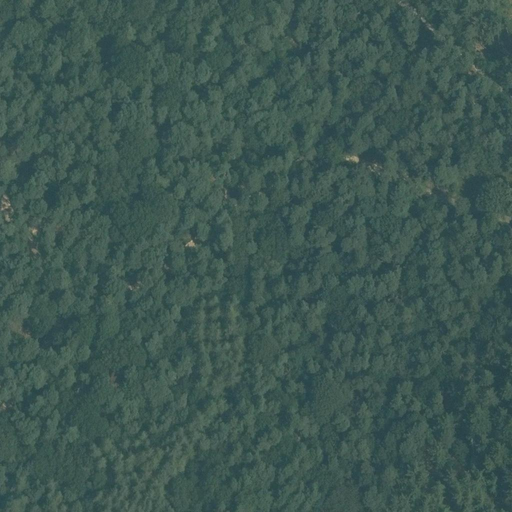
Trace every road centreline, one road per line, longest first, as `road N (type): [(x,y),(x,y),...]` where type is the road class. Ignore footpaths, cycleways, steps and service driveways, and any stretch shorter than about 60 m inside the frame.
road 1 (track): [(0,422),(71,328),(247,217)]
road 2 (track): [(511,219),(482,217),(404,179),(319,162),(247,217)]
road 3 (track): [(2,104),(57,39),(166,40)]
road 4 (track): [(511,97),(396,0)]
